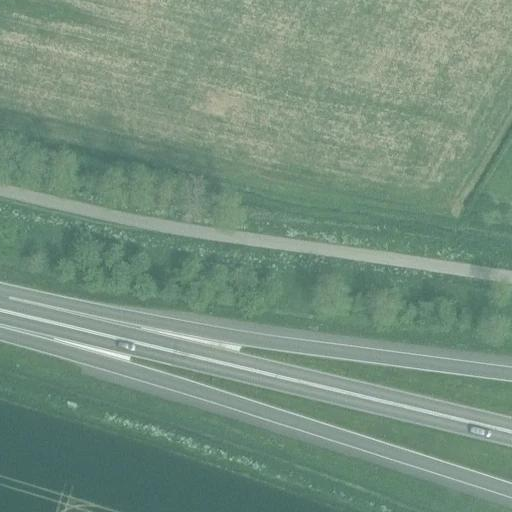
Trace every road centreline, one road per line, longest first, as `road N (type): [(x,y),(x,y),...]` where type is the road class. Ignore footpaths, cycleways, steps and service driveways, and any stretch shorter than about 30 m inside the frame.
road 1 (trunk): [(0,325),(511,491)]
road 2 (unclassified): [(511,279),(0,190)]
road 3 (trunk): [(511,376),(7,312)]
road 4 (trunk): [(7,312),(328,389)]
road 5 (trunk): [(511,432),(328,389)]
